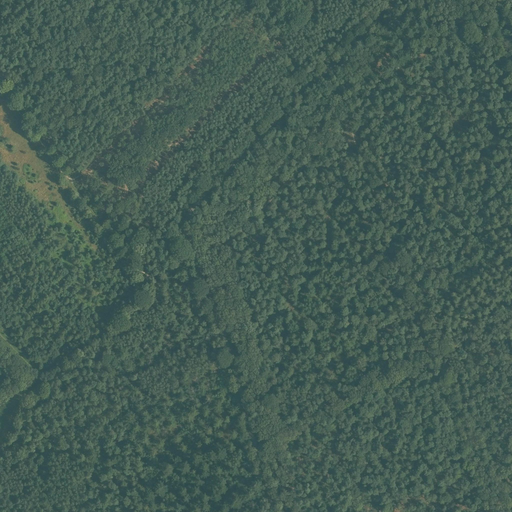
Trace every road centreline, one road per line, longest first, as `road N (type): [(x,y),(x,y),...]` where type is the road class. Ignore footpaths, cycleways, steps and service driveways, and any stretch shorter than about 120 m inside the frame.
road 1 (unclassified): [(273,511),(188,240),(188,215),(397,0)]
road 2 (track): [(392,33),(337,89),(440,358)]
road 3 (track): [(257,450),(511,320)]
road 4 (track): [(430,36),(222,227)]
road 5 (track): [(70,180),(251,1)]
road 6 (track): [(511,38),(408,36),(376,18)]
road 7 (track): [(148,278),(70,180)]
